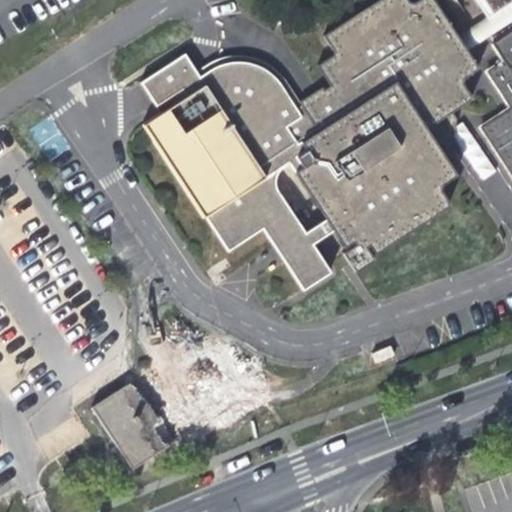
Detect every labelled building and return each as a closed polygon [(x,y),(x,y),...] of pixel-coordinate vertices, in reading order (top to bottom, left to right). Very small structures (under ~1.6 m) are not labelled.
[(330,231),(342,248),(351,242),(352,245),(340,253),(353,272),(372,260),(363,247),(366,245),(372,255),(448,206),(440,192),(440,186),(456,176),(441,154),(446,151),(452,114),(450,111),(471,98),(462,83),(462,78),(479,67),(466,48),(458,37),(433,0),(416,0),(414,2),(409,2),(407,0),(377,0),(321,36),(331,51),(331,55),(315,66),(330,88),(314,98),(312,95),(299,104),(301,107),(296,110),(291,103),(286,95),(281,89),(276,82),(272,77),(267,73),(262,69),(256,66),(250,63),(244,62),(236,61),(229,62),(219,64),(210,68),(198,76),(190,65),(182,53),(138,82),(146,95),(158,113),(140,124),(200,219),(202,217),(226,251),(260,229),(276,252),(285,246),(292,256),(282,262),(301,291),(328,273),(310,244),(330,231)] [(511,0),(483,0),(493,15),(511,1),(511,0)] [(511,1),(493,15),(485,20),(492,32),(511,19),(511,1)] [(466,48),(492,32),(485,20),(458,37),(466,48)] [(511,31),(491,44),(502,62),(485,73),(508,108),(479,128),(511,179),(511,31)] [(236,361),(230,351),(224,355),(230,365),(236,361)] [(203,431),(232,412),(247,402),(241,391),(236,384),(246,377),(236,361),(230,365),(224,355),(185,378),(170,389),(155,367),(92,409),(133,471),(200,426),(203,431)]
